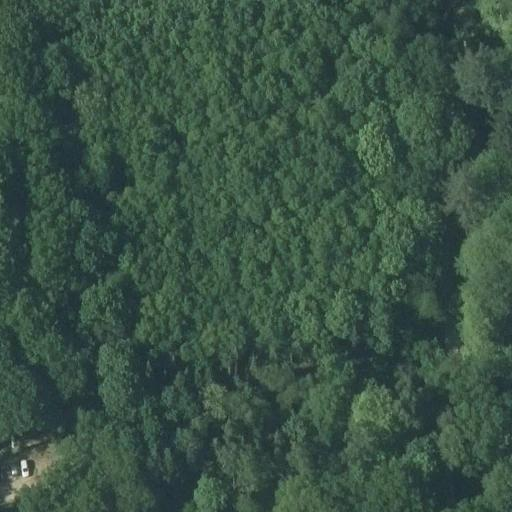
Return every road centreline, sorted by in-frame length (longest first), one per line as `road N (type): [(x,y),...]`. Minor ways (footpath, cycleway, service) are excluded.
road 1 (track): [(457,511),(444,421),(459,345),(402,0)]
road 2 (unclassified): [(103,502),(10,0)]
